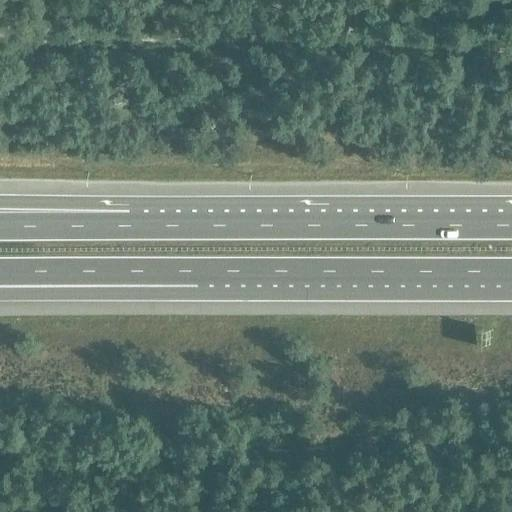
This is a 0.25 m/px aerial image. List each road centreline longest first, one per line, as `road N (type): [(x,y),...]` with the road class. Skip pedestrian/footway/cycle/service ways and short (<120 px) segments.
road 1 (motorway): [(0,273),(511,272)]
road 2 (motorway): [(511,226),(128,226)]
road 3 (motorway): [(128,226),(0,215)]
road 4 (motorway): [(128,226),(0,227)]
